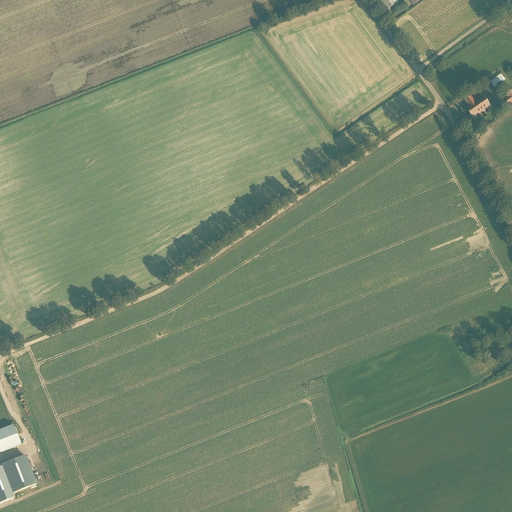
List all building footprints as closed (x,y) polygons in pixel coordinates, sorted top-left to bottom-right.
[(395,5),(391,0),(380,0),(384,5),(384,4),(389,10),(395,5)] [(493,86),(506,80),(502,74),(490,80),(493,86)] [(468,105),(474,101),(469,94),(463,98),(468,105)] [(481,113),(485,110),(484,109),(490,105),(484,98),(467,110),(472,118),(480,112),(481,113)] [(0,453),(21,445),(13,426),(0,431),(0,453)] [(0,467),(0,499),(12,494),(1,467),(0,467)]
